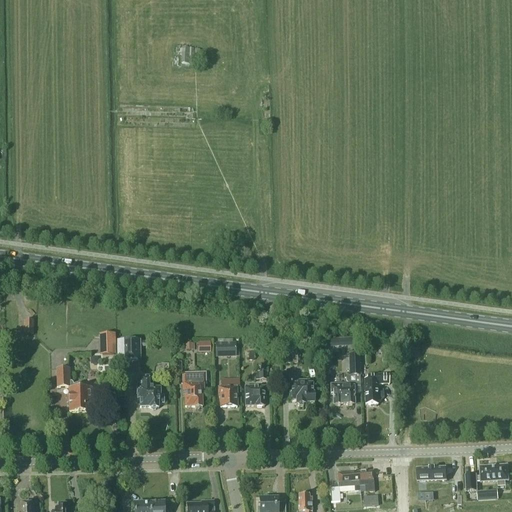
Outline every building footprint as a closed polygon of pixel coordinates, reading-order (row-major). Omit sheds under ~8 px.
[(184,63),(195,63),(195,58),(208,58),(208,48),(184,47),(184,63)] [(33,321),(23,321),(23,336),(33,336),(33,321)] [(115,334),(99,335),(100,356),(116,356),(115,334)] [(140,341),(123,341),(124,362),(141,361),(140,341)] [(210,342),(198,342),(198,352),(211,352),(210,342)] [(236,343),(215,343),(215,358),(236,358),(236,343)] [(284,365),(298,364),(297,348),(284,349),(284,365)] [(348,353),(349,376),(346,376),(345,378),(346,382),(347,383),(347,385),(329,385),(330,396),(332,396),(332,408),(355,407),(354,388),(360,388),(358,352),(348,353)] [(90,402),(92,402),(92,390),(83,390),(83,386),(73,386),(73,384),(71,382),(70,382),(69,370),(56,370),(57,389),(71,389),(71,390),(69,390),(69,414),(78,414),(82,414),(90,413),(90,402)] [(266,372),(254,372),(254,381),(266,381),(266,372)] [(204,386),(205,386),(205,373),(182,374),(182,399),(184,399),(185,409),(192,409),(195,409),(196,410),(199,410),(200,409),(202,409),(202,394),(204,394),(204,386)] [(378,386),(389,385),(389,375),(367,376),(367,384),(364,384),(365,406),(378,406),(377,401),(381,401),(383,399),(383,391),(380,389),(378,389),(378,386)] [(156,411),(157,410),(159,410),(159,405),(164,405),(164,397),(160,397),(160,389),(156,389),(156,388),(149,388),(149,380),(149,378),(139,378),(140,388),(137,388),(137,401),(139,401),(140,409),(149,409),(149,410),(151,410),(152,411),(153,411),(154,411),(155,411),(156,411)] [(306,405),(314,404),(314,393),(313,393),(313,385),(308,385),(308,382),(289,382),(289,394),(291,394),(291,401),(296,401),(296,406),(298,406),(299,407),(303,407),(304,406),(306,406),(306,405)] [(264,400),(266,400),(266,388),(256,388),(256,387),(244,387),(244,388),(245,408),(254,408),(264,408),(264,400)] [(220,409),(222,409),(224,410),(227,409),(230,409),(233,410),(235,408),(237,408),(237,388),(218,389),(218,398),(220,398),(220,409)] [(507,466),(479,467),(480,483),(508,481),(507,466)] [(445,468),(416,470),(417,482),(446,481),(445,468)] [(358,472),(360,487),(365,486),(365,493),(374,492),(372,471),(358,472)] [(360,487),(358,472),(337,474),(338,488),(338,489),(331,489),(332,503),(340,502),(339,494),(354,492),(360,492),(360,487)] [(311,511),(311,499),(309,499),(309,496),(298,496),(298,511),(311,511)] [(285,511),(286,504),(277,504),(277,500),(260,501),(260,511),(285,511)] [(214,511),(214,509),(214,502),(201,503),(201,505),(186,506),(186,511),(214,511)]
